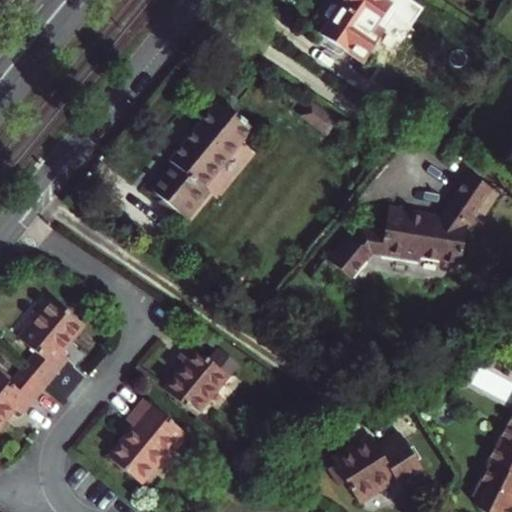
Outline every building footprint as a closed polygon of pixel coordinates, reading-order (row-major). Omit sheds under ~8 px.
[(342,0),(340,5),(341,8),(324,34),(364,62),(388,28),(381,23),(396,0),(342,0)] [(169,161),(174,165),(153,190),(188,218),(211,190),(206,185),(253,128),(219,100),(169,161)] [(440,216),(427,218),(428,224),(412,226),(411,221),(389,225),(395,252),(373,255),(366,274),(361,271),(351,296),(382,308),(392,280),(395,273),(402,272),(403,279),(441,272),(441,268),(456,265),(461,272),(474,270),(477,265),(469,224),(474,223),(481,213),(486,217),(501,195),(470,173),(440,216)] [(36,364),(24,382),(13,400),(0,391),(0,451),(19,421),(29,427),(67,366),(59,360),(77,331),(44,310),(17,352),(36,364)] [(184,364),(164,388),(197,414),(236,361),(219,347),(210,359),(188,341),(175,357),(184,364)] [(135,427),(109,458),(140,483),(182,431),(143,399),(126,420),(135,427)] [(511,511),(511,422),(508,431),(499,426),(488,447),(497,452),(490,464),(492,467),(479,490),(476,499),(478,506),(483,511),(511,511)] [(333,460),(336,465),(330,468),(341,486),(348,482),(360,501),(395,478),(404,492),(429,477),(400,432),(378,446),(374,440),(358,451),(355,446),(333,460)]
